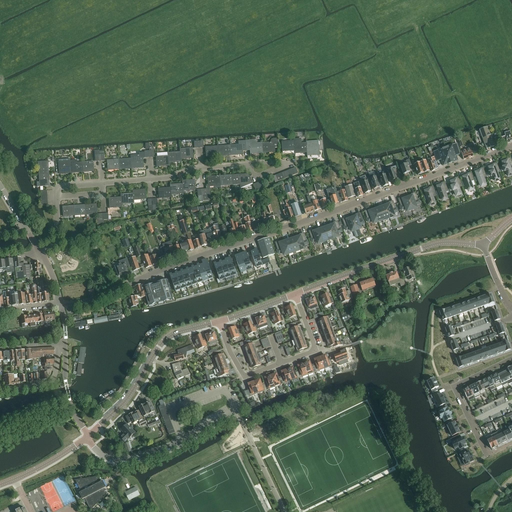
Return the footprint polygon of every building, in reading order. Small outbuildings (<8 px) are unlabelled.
[(487,127),(479,130),(487,149),(494,146),(487,127)] [(506,136),(501,138),(503,144),(507,142),(507,143),(511,141),(511,137),(511,133),(510,132),(510,130),(504,132),(505,133),(506,136)] [(270,144),(263,144),(263,154),(275,153),(275,148),(278,147),(278,138),(274,139),(272,139),(271,140),(271,141),(270,144)] [(301,139),(294,139),(294,141),(295,141),(295,151),(295,154),(308,153),(307,146),(307,143),(302,143),(301,139)] [(249,141),(246,141),(246,144),(247,150),(249,150),(251,150),(251,154),(263,154),(263,144),(258,144),(257,142),(256,141),(255,140),(254,140),(249,141)] [(238,146),(231,146),(231,156),(244,155),(243,152),(243,150),(247,150),(246,144),(246,141),(242,141),(240,142),(239,142),(239,143),(238,146)] [(294,141),(282,142),(283,151),(295,151),(295,141),(294,141)] [(319,141),(307,142),(307,143),(307,146),(308,153),(308,156),(320,155),(319,141)] [(453,145),(445,147),(451,163),(458,161),(457,156),(461,154),(457,144),(453,145)] [(471,148),(461,151),(464,160),(474,156),(473,155),(473,153),(473,152),(474,154),(478,152),(476,144),(471,146),(473,150),(472,150),(471,148)] [(231,146),(219,147),(219,157),(231,156),(231,146)] [(219,147),(206,148),(207,158),(219,157),(219,147)] [(439,152),(434,154),(437,161),(441,160),(443,166),(451,163),(445,147),(438,150),(439,152)] [(193,149),(180,150),(181,153),(181,160),(194,159),(193,149)] [(139,155),(131,156),(131,159),(132,169),(144,168),(144,164),(143,159),(143,158),(145,158),(145,153),(139,153),(139,155)] [(157,158),(157,165),(157,167),(169,166),(169,164),(168,157),(168,154),(168,153),(157,153),(157,158)] [(181,153),(168,154),(168,157),(169,164),(181,163),(181,160),(181,153)] [(434,157),(427,159),(429,163),(432,172),(436,170),(436,169),(438,168),(436,161),(435,161),(434,157)] [(505,159),(501,160),(504,167),(503,168),(502,168),(502,169),(502,170),(502,171),(503,171),(504,171),(505,172),(506,172),(507,175),(508,176),(509,176),(509,177),(510,177),(511,176),(511,175),(511,171),(510,167),(511,165),(511,162),(510,158),(507,159),(507,161),(506,161),(505,159)] [(131,159),(119,160),(120,170),(132,169),(131,159)] [(407,161),(400,164),(401,166),(400,166),(404,175),(410,172),(408,167),(409,167),(409,166),(412,165),(409,159),(406,160),(407,161)] [(70,160),(59,160),(60,174),(71,173),(71,163),(70,160)] [(71,163),(71,173),(83,172),(82,163),(78,163),(78,160),(72,160),(71,161),(71,163)] [(119,160),(107,161),(108,171),(120,170),(119,160)] [(426,161),(420,163),(424,173),(429,171),(426,161)] [(48,162),(39,162),(39,175),(49,174),(48,162)] [(94,162),(82,163),(83,172),(94,172),(94,167),(94,162)] [(420,163),(414,165),(418,175),(424,173),(420,163)] [(491,164),(488,165),(491,172),(489,173),(488,173),(488,174),(488,175),(488,176),(489,176),(490,176),(491,176),(491,177),(492,177),(494,180),(494,181),(495,181),(495,182),(496,182),(497,182),(497,181),(498,181),(499,180),(499,179),(499,178),(497,173),(500,172),(497,163),(493,164),(494,166),(492,166),(491,164)] [(397,165),(387,169),(387,171),(389,174),(392,182),(397,180),(394,170),(398,168),(397,165)] [(478,169),(474,170),(477,177),(476,178),(476,179),(476,180),(477,181),(478,181),(480,185),(480,186),(481,186),(482,187),(483,187),(484,187),(484,186),(485,186),(485,185),(485,184),(485,183),(483,178),(486,177),(486,176),(483,168),(480,170),(480,171),(479,171),(478,169)] [(387,171),(379,174),(379,176),(383,187),(389,185),(385,175),(389,174),(387,171)] [(378,173),(369,176),(370,177),(371,180),(374,190),(380,188),(376,177),(379,176),(379,174),(378,173)] [(466,174),(462,175),(465,182),(464,182),(464,183),(463,183),(463,184),(464,185),(465,185),(465,186),(465,185),(466,185),(468,190),(468,191),(469,191),(470,191),(471,191),(472,191),(472,190),(473,190),(473,189),(473,188),(471,181),(474,180),(471,173),(468,174),(468,175),(466,176),(466,174)] [(40,182),(37,182),(37,187),(40,187),(50,187),(49,174),(39,175),(40,182)] [(239,176),(232,176),(233,186),(240,185),(240,188),(253,183),(249,176),(248,174),(239,175),(239,176)] [(365,175),(360,177),(361,181),(365,194),(371,192),(367,181),(371,180),(370,177),(367,178),(365,175)] [(232,176),(220,177),(221,187),(233,186),(232,176)] [(204,197),(203,197),(203,201),(211,200),(210,190),(210,187),(221,187),(220,177),(208,178),(209,187),(206,187),(206,189),(203,189),(204,197)] [(450,188),(450,189),(450,190),(451,190),(452,190),(453,192),(454,191),(455,194),(455,195),(456,195),(456,196),(457,196),(458,196),(459,196),(460,195),(461,194),(461,193),(461,192),(459,187),(462,186),(459,177),(455,179),(456,180),(454,181),(453,178),(450,180),(452,186),(451,187),(450,187),(450,188)] [(347,185),(344,185),(345,187),(348,199),(355,196),(352,185),(351,183),(350,180),(346,182),(347,185)] [(194,181),(183,182),(183,185),(183,192),(195,191),(194,181)] [(359,182),(354,184),(355,189),(358,197),(363,196),(361,188),(359,185),(359,182)] [(440,183),(436,184),(439,191),(438,192),(438,193),(437,193),(438,194),(438,195),(439,195),(440,195),(442,199),(442,200),(443,200),(443,201),(444,201),(445,201),(446,201),(446,200),(447,200),(447,199),(447,198),(447,197),(445,192),(448,191),(445,182),(442,184),(442,185),(440,185),(440,183)] [(183,185),(171,185),(171,189),(171,196),(183,195),(183,192),(183,185)] [(290,185),(284,187),(286,194),(292,192),(290,185)] [(427,188),(424,189),(426,196),(425,197),(425,198),(425,199),(426,199),(427,199),(428,199),(429,204),(430,204),(430,205),(431,205),(432,206),(432,205),(433,205),(434,205),(434,204),(435,204),(435,203),(435,202),(433,197),(436,196),(433,187),(429,188),(430,189),(428,190),(427,188)] [(330,189),(326,190),(327,192),(329,197),(330,197),(333,205),(338,203),(338,202),(335,193),(333,188),(330,189)] [(171,189),(159,189),(159,191),(159,195),(159,199),(172,199),(171,196),(171,189)] [(337,192),(335,193),(338,202),(340,202),(340,203),(343,202),(345,201),(348,201),(345,190),(339,191),(338,192),(337,192)] [(145,191),(133,191),(133,194),(134,201),(146,200),(145,191)] [(310,205),(304,207),(306,214),(315,211),(310,198),(309,193),(306,194),(310,205)] [(412,196),(407,198),(412,210),(414,210),(415,209),(416,209),(416,208),(416,207),(416,206),(416,205),(418,204),(419,204),(419,203),(420,203),(420,202),(419,202),(419,201),(418,201),(417,201),(416,200),(417,200),(415,193),(412,195),(412,196)] [(133,194),(121,195),(122,198),(122,205),(134,204),(134,201),(133,194)] [(310,198),(315,211),(321,209),(319,200),(317,200),(316,196),(310,198)] [(122,198),(109,199),(110,209),(122,208),(122,205),(122,198)] [(402,198),(399,199),(401,206),(402,205),(402,206),(401,207),(401,208),(401,209),(402,210),(403,210),(406,209),(406,210),(407,211),(408,211),(409,211),(410,211),(412,210),(407,198),(403,199),(402,198)] [(326,199),(320,201),(322,208),(323,209),(328,207),(326,199)] [(294,200),(290,201),(295,218),(301,215),(297,201),(294,202),(294,200)] [(390,204),(385,206),(390,218),(392,218),(393,217),(394,217),(394,216),(394,215),(394,214),(394,213),(396,212),(397,212),(397,211),(397,210),(397,209),(396,209),(395,209),(394,209),(394,208),(395,208),(393,201),(389,203),(390,204)] [(286,210),(283,211),(286,218),(288,217),(289,220),(295,218),(291,208),(290,204),(284,206),(286,210)] [(96,205),(85,206),(86,215),(97,215),(96,205)] [(74,206),(63,207),(64,217),(75,216),(74,206)] [(85,206),(74,206),(75,216),(85,215),(86,215),(85,206)] [(385,206),(380,208),(385,222),(386,222),(386,220),(390,218),(385,206)] [(380,208),(374,210),(379,223),(383,221),(383,223),(385,222),(380,208)] [(369,210),(365,211),(368,218),(369,217),(369,218),(368,218),(368,219),(367,219),(367,220),(367,221),(368,221),(368,222),(369,222),(370,222),(372,221),(372,222),(373,222),(373,223),(374,223),(375,224),(376,224),(376,223),(379,223),(374,210),(369,212),(369,210)] [(356,216),(352,218),(356,231),(359,230),(359,229),(360,229),(360,228),(360,227),(360,226),(360,225),(362,225),(363,225),(363,224),(364,224),(364,223),(364,222),(363,222),(363,221),(362,221),(361,221),(361,220),(362,220),(363,219),(361,213),(359,214),(356,215),(356,216)] [(246,218),(244,218),(246,224),(248,233),(253,231),(250,219),(249,216),(246,217),(246,218)] [(274,216),(268,218),(270,226),(276,224),(274,216)] [(252,218),(250,219),(253,231),(258,230),(255,221),(256,221),(255,217),(252,218)] [(346,218),(343,220),(345,226),(346,226),(347,227),(346,227),(345,227),(345,228),(345,229),(345,230),(346,230),(347,230),(348,230),(350,229),(350,230),(351,231),(352,232),(353,232),(354,232),(356,231),(352,218),(347,220),(346,218)] [(186,220),(180,222),(184,235),(187,234),(189,238),(191,237),(186,220)] [(231,227),(228,228),(231,237),(237,236),(236,233),(234,224),(233,220),(229,221),(231,227)] [(334,224),(329,226),(334,239),(336,238),(337,238),(337,237),(338,237),(338,236),(338,235),(338,234),(340,233),(341,233),(341,232),(342,231),(341,230),(341,229),(340,229),(339,229),(338,229),(339,228),(337,222),(334,223),(334,224)] [(238,223),(234,224),(236,233),(240,232),(241,235),(247,233),(245,226),(239,228),(238,223)] [(214,227),(211,228),(216,242),(222,240),(220,231),(219,228),(218,224),(213,225),(214,227)] [(226,226),(219,228),(220,231),(222,240),(229,238),(226,226)] [(329,226),(324,228),(329,243),(330,242),(330,240),(334,239),(329,226)] [(205,230),(205,231),(206,235),(209,245),(216,242),(211,228),(209,229),(208,230),(207,231),(206,229),(205,230)] [(324,228),(318,230),(323,243),(327,241),(328,243),(329,243),(324,228)] [(313,230),(310,232),(312,238),(313,238),(313,239),(312,239),(312,240),(311,240),(311,241),(312,241),(312,242),(313,242),(314,242),(316,241),(317,242),(317,243),(318,243),(318,244),(319,244),(320,244),(323,243),(318,230),(313,232),(313,230)] [(199,232),(198,234),(199,237),(200,239),(202,247),(208,245),(205,235),(204,232),(203,231),(199,232)] [(301,236),(296,238),(300,251),(303,250),(303,249),(304,249),(304,248),(305,247),(304,246),(304,245),(306,245),(307,244),(308,244),(308,243),(308,242),(307,241),(306,241),(305,241),(305,240),(306,240),(304,234),(300,235),(301,236)] [(195,237),(192,237),(193,241),(196,249),(202,247),(200,239),(196,241),(195,237)] [(269,237),(258,241),(258,242),(263,258),(275,254),(274,251),(270,239),(269,237)] [(296,238),(290,240),(295,254),(297,254),(296,252),(300,251),(296,238)] [(128,239),(122,241),(125,249),(131,247),(128,239)] [(187,242),(180,244),(183,253),(188,252),(190,251),(194,250),(191,240),(189,241),(187,242)] [(290,240),(285,241),(289,254),(293,253),(294,255),(295,254),(290,240)] [(161,241),(158,243),(160,248),(161,251),(163,257),(168,255),(169,259),(176,256),(172,245),(167,247),(168,248),(165,249),(164,246),(163,247),(161,241)] [(279,242),(276,243),(278,249),(279,249),(279,250),(278,250),(278,251),(278,252),(278,253),(279,253),(279,254),(280,254),(280,253),(283,253),(283,254),(284,255),(285,255),(286,255),(289,254),(285,241),(280,243),(279,242)] [(176,246),(173,247),(174,250),(177,256),(182,254),(178,242),(176,242),(176,246)] [(139,246),(134,248),(137,258),(141,256),(141,257),(144,264),(141,265),(142,268),(145,266),(146,269),(152,266),(148,255),(143,257),(139,246)] [(255,251),(251,252),(257,268),(270,263),(269,258),(261,261),(257,248),(254,249),(255,251)] [(150,249),(147,249),(150,257),(153,264),(153,266),(159,263),(158,259),(163,257),(161,251),(155,253),(156,255),(153,256),(150,249)] [(247,252),(241,254),(243,262),(249,260),(247,252)] [(241,254),(235,256),(238,264),(243,262),(241,254)] [(136,257),(129,259),(133,272),(140,269),(140,268),(136,257)] [(21,258),(13,258),(14,264),(14,268),(22,267),(22,266),(23,266),(23,262),(21,262),(21,258)] [(231,258),(225,260),(228,267),(234,265),(231,258)] [(11,272),(14,272),(12,259),(5,260),(6,269),(6,271),(7,273),(11,273),(11,272)] [(207,259),(202,261),(203,264),(205,270),(210,269),(207,259)] [(125,263),(115,266),(118,277),(129,273),(127,267),(130,266),(128,260),(125,261),(125,263)] [(222,261),(220,261),(226,279),(231,277),(228,267),(225,260),(225,261),(222,262),(222,261)] [(249,260),(243,262),(247,271),(253,269),(249,260)] [(216,263),(214,264),(220,281),(226,279),(220,261),(219,262),(220,263),(217,264),(216,263)] [(243,262),(238,264),(241,273),(247,271),(243,262)] [(199,264),(197,265),(197,266),(203,282),(208,280),(205,270),(203,264),(200,265),(199,264)] [(22,271),(15,272),(16,280),(29,278),(31,278),(30,271),(30,270),(30,266),(30,265),(23,266),(22,266),(22,267),(22,271)] [(234,265),(228,267),(231,277),(237,275),(234,265)] [(194,266),(191,267),(192,268),(198,284),(203,282),(197,266),(194,267),(194,266)] [(188,268),(186,269),(187,270),(192,286),(198,284),(192,268),(189,269),(188,268)] [(406,269),(403,270),(406,277),(408,277),(409,280),(415,279),(413,271),(410,272),(409,268),(406,269)] [(210,269),(205,270),(208,280),(214,278),(210,269)] [(183,270),(181,271),(181,272),(187,288),(192,286),(187,270),(183,271),(183,270)] [(177,272),(175,272),(176,274),(181,290),(187,288),(181,272),(178,273),(177,272)] [(390,275),(386,276),(389,283),(389,282),(390,286),(400,283),(401,287),(405,286),(402,277),(399,278),(397,273),(393,274),(393,273),(390,274),(390,275)] [(172,274),(170,274),(176,292),(181,290),(176,274),(172,275),(172,274)] [(152,284),(144,287),(149,306),(173,299),(168,280),(158,282),(158,283),(152,285),(152,284)] [(373,280),(360,284),(362,290),(375,286),(373,280)] [(42,281),(40,281),(40,285),(40,288),(41,302),(49,301),(48,292),(47,289),(43,290),(42,284),(42,281)] [(142,285),(135,286),(137,296),(138,299),(144,297),(145,297),(144,294),(142,285)] [(357,285),(350,287),(353,296),(360,294),(357,285)] [(340,296),(338,296),(341,304),(349,301),(353,299),(350,291),(346,292),(345,289),(339,292),(340,296)] [(20,290),(17,290),(17,293),(19,305),(25,305),(25,296),(24,293),(20,294),(20,290)] [(14,291),(10,291),(10,293),(10,297),(11,297),(12,306),(19,305),(17,293),(17,292),(14,292),(14,291)] [(25,293),(24,293),(25,296),(25,305),(34,304),(33,295),(29,296),(28,292),(25,292),(25,293)] [(328,294),(321,296),(322,300),(321,300),(323,305),(324,304),(325,307),(331,305),(332,306),(334,311),(337,310),(336,307),(333,298),(330,299),(328,294)] [(491,294),(486,296),(489,304),(494,303),(491,294)] [(137,296),(129,298),(131,306),(131,308),(137,306),(136,305),(139,304),(137,299),(138,299),(137,296)] [(486,296),(481,298),(484,306),(489,304),(486,296)] [(305,301),(305,302),(306,304),(307,304),(308,304),(309,308),(310,308),(311,309),(311,310),(317,308),(317,307),(317,305),(315,297),(312,298),(309,299),(306,300),(306,301),(305,301)] [(481,298),(476,299),(479,308),(484,306),(481,298)] [(476,299),(471,301),(474,310),(479,308),(476,299)] [(471,301),(465,303),(468,312),(474,310),(471,301)] [(465,303),(460,305),(463,313),(468,312),(465,303)] [(460,305),(455,307),(458,315),(463,313),(460,305)] [(292,306),(285,308),(287,312),(286,312),(287,316),(288,316),(289,319),(296,316),(292,306)] [(455,307),(450,308),(453,317),(458,315),(455,307)] [(450,308),(445,310),(448,319),(453,317),(450,308)] [(445,310),(440,312),(443,321),(448,319),(445,310)] [(492,313),(495,321),(500,319),(497,311),(495,312),(492,313)] [(54,312),(43,314),(45,321),(44,321),(45,326),(47,326),(46,321),(55,320),(54,312)] [(278,312),(271,314),(272,318),(271,318),(273,322),(274,322),(275,325),(281,322),(283,326),(286,324),(283,316),(280,317),(278,312)] [(258,318),(256,319),(258,325),(259,329),(268,326),(269,328),(272,327),(268,318),(265,319),(264,316),(262,317),(258,318)] [(320,320),(319,320),(321,326),(330,322),(329,320),(332,318),(331,316),(323,319),(323,317),(322,317),(319,318),(320,319),(320,320)] [(108,318),(94,320),(95,326),(109,323),(108,318)] [(94,326),(93,320),(73,324),(74,330),(94,326)] [(251,322),(244,324),(245,328),(244,328),(246,333),(247,332),(248,335),(254,333),(256,336),(259,335),(257,329),(259,329),(258,325),(253,327),(251,322)] [(330,322),(321,326),(323,331),(332,328),(335,327),(335,324),(331,325),(330,322)] [(502,324),(496,326),(499,335),(500,335),(502,334),(505,333),(502,324)] [(290,329),(290,330),(292,335),(301,332),(299,326),(294,328),(294,327),(290,328),(290,329)] [(236,327),(229,329),(233,340),(240,337),(239,334),(238,330),(237,330),(236,327)] [(448,328),(446,329),(449,338),(454,336),(451,327),(448,328)] [(332,328),(323,331),(325,336),(334,333),(332,328)] [(208,335),(206,336),(209,343),(210,345),(211,345),(217,343),(217,342),(216,340),(217,340),(216,337),(217,337),(217,336),(216,333),(215,333),(214,332),(212,333),(208,334),(208,335)] [(301,332),(292,335),(294,341),(303,337),(301,332)] [(334,333),(325,336),(327,342),(336,338),(335,336),(338,334),(337,332),(334,333)] [(201,335),(194,338),(195,341),(194,342),(196,346),(197,346),(198,350),(205,347),(205,348),(208,347),(206,340),(203,341),(201,335)] [(294,341),(292,341),(294,347),(296,346),(305,342),(303,337),(294,341)] [(336,338),(327,342),(329,347),(330,347),(331,348),(334,347),(334,348),(339,347),(346,345),(345,341),(341,343),(340,341),(339,337),(336,338)] [(456,340),(450,342),(453,351),(456,350),(459,349),(456,340)] [(508,341),(502,343),(505,352),(511,350),(508,341)] [(305,342),(296,346),(298,351),(299,351),(300,352),(303,351),(302,350),(307,348),(305,342)] [(245,346),(244,347),(246,352),(255,349),(253,343),(248,345),(248,344),(245,345),(245,346)] [(502,343),(497,345),(500,353),(505,352),(502,343)] [(179,355),(175,356),(176,361),(187,359),(187,357),(187,353),(189,352),(194,350),(192,345),(187,347),(178,351),(179,355)] [(497,345),(492,347),(495,355),(500,353),(497,345)] [(492,347),(487,348),(490,357),(495,355),(492,347)] [(44,348),(32,349),(32,358),(43,358),(43,355),(44,355),(44,348)] [(487,348),(482,350),(485,359),(490,357),(487,348)] [(255,349),(246,352),(248,358),(257,354),(255,349)] [(340,354),(334,356),(337,363),(338,363),(340,366),(349,363),(347,359),(349,359),(346,352),(347,352),(346,349),(339,351),(340,354)] [(17,351),(19,367),(21,367),(21,360),(25,360),(24,350),(17,351)] [(482,350),(477,352),(480,360),(485,359),(482,350)] [(477,352),(472,354),(475,362),(480,360),(477,352)] [(257,354),(248,358),(250,363),(262,359),(260,353),(257,354)] [(215,357),(213,358),(215,364),(225,360),(223,354),(218,356),(218,355),(215,356),(215,357)] [(472,354),(467,356),(470,364),(475,362),(472,354)] [(323,355),(320,357),(324,368),(325,369),(330,367),(333,366),(331,360),(328,361),(326,356),(324,357),(323,355)] [(46,363),(43,363),(44,367),(44,366),(46,366),(46,365),(54,365),(54,357),(49,357),(49,356),(46,357),(46,363)] [(467,356),(462,357),(465,366),(470,364),(467,356)] [(317,365),(314,366),(316,372),(325,369),(324,368),(320,357),(317,358),(317,359),(315,360),(317,365)] [(462,357),(456,359),(459,368),(465,366),(462,357)] [(262,359),(250,363),(252,369),(253,368),(254,369),(257,368),(256,367),(261,365),(260,362),(264,361),(263,358),(262,359)] [(225,360),(215,364),(217,369),(218,369),(218,368),(227,365),(225,360)] [(307,362),(304,363),(308,375),(316,372),(314,366),(313,367),(312,365),(311,366),(309,362),(307,363),(307,362)] [(180,363),(172,365),(174,373),(178,380),(185,376),(186,377),(190,374),(188,369),(183,371),(182,370),(180,363)] [(300,370),(297,371),(298,372),(300,378),(308,375),(304,363),(300,364),(300,365),(298,366),(300,370)] [(217,369),(215,369),(218,377),(227,374),(226,372),(229,371),(227,365),(218,368),(218,369),(217,369)] [(290,368),(287,369),(291,380),(296,378),(297,379),(300,378),(298,372),(295,373),(293,368),(291,369),(290,368)] [(284,377),(281,378),(283,384),(286,383),(286,382),(291,380),(287,369),(284,370),(284,371),(282,372),(284,377)] [(508,370),(503,372),(508,385),(511,382),(511,378),(508,369),(507,369),(508,370)] [(497,374),(503,386),(508,384),(508,385),(503,372),(497,375),(497,374)] [(11,374),(4,375),(5,386),(12,385),(11,374)] [(14,374),(11,374),(12,385),(19,385),(19,378),(14,379),(14,374)] [(274,374),(271,375),(275,386),(280,384),(280,386),(283,384),(281,378),(278,379),(276,374),(274,375),(274,374)] [(497,374),(491,377),(496,388),(502,385),(502,386),(503,386),(497,374)] [(267,382),(264,383),(265,384),(267,391),(275,387),(275,386),(271,375),(267,376),(268,377),(265,378),(267,382)] [(491,377),(486,379),(491,391),(496,388),(491,377)] [(434,378),(427,382),(433,393),(438,391),(436,388),(439,387),(437,384),(436,381),(434,378)] [(486,379),(481,382),(486,393),(487,393),(485,390),(489,388),(491,391),(486,379)] [(257,380),(254,381),(258,392),(258,393),(258,394),(264,392),(264,393),(267,392),(267,391),(265,384),(262,385),(260,380),(258,381),(257,380)] [(250,388),(247,389),(250,397),(258,394),(258,393),(258,392),(254,381),(251,382),(251,384),(249,384),(250,388)] [(481,382),(476,384),(481,396),(484,394),(486,398),(488,397),(486,393),(481,382)] [(476,384),(470,387),(475,398),(481,396),(476,384)] [(470,387),(463,390),(464,393),(468,402),(475,398),(470,387)] [(439,392),(433,395),(439,407),(446,404),(444,400),(442,396),(441,394),(440,395),(439,392)] [(150,402),(145,405),(149,414),(155,412),(150,402)] [(145,405),(139,407),(144,417),(149,414),(145,405)] [(446,406),(438,410),(439,412),(439,413),(440,416),(441,419),(443,418),(444,422),(452,419),(450,415),(452,414),(451,413),(450,412),(450,411),(449,412),(447,409),(446,410),(444,407),(446,406)] [(130,415),(126,417),(129,424),(129,423),(133,422),(134,424),(139,421),(140,422),(139,422),(139,423),(141,427),(147,424),(145,419),(143,420),(139,411),(134,414),(133,413),(129,415),(130,415)] [(452,421),(444,425),(445,428),(447,427),(448,427),(452,436),(453,436),(459,433),(460,433),(460,432),(458,429),(459,429),(457,426),(455,423),(455,422),(455,423),(453,424),(452,421)] [(124,433),(119,438),(121,441),(122,440),(125,443),(136,433),(132,429),(127,424),(126,426),(125,425),(122,428),(123,428),(121,430),(124,433)] [(508,428),(503,431),(508,441),(511,439),(511,435),(508,426),(507,426),(508,428)] [(498,432),(497,432),(503,443),(508,441),(503,431),(498,433),(498,432)] [(497,432),(492,435),(498,446),(503,443),(497,432)] [(459,435),(451,439),(452,443),(455,449),(459,448),(460,450),(465,447),(464,445),(466,444),(463,438),(460,439),(459,435)] [(492,435),(486,438),(491,449),(498,446),(492,435)] [(465,450),(457,454),(458,457),(460,456),(465,465),(465,466),(465,465),(466,465),(466,466),(470,464),(470,463),(474,461),(473,458),(471,454),(469,452),(470,451),(469,451),(467,453),(465,450)] [(83,479),(75,480),(75,481),(81,492),(79,493),(83,500),(85,499),(91,510),(90,511),(91,511),(97,505),(96,504),(96,505),(96,504),(102,501),(102,500),(107,494),(104,489),(106,488),(103,481),(101,482),(98,477),(99,477),(91,478),(90,477),(84,480),(83,479),(84,479),(83,479)] [(136,487),(125,493),(128,497),(129,501),(140,495),(139,492),(136,487)]
